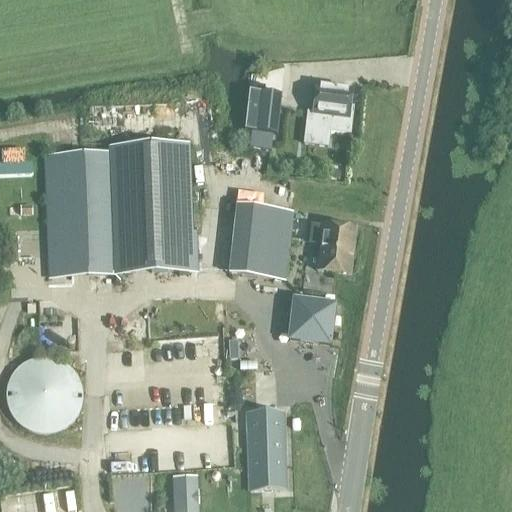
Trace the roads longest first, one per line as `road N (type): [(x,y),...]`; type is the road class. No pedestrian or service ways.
road 1 (tertiary): [(434,0),(346,511)]
road 2 (track): [(217,291),(209,176),(174,0)]
